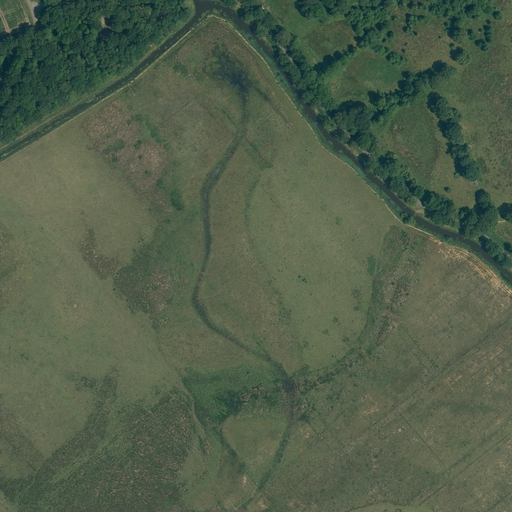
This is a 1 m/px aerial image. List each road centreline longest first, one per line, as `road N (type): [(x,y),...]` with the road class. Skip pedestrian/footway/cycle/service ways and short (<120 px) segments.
road 1 (unclassified): [(236,0),(338,126),(425,208),(475,230)]
road 2 (track): [(0,147),(121,77),(189,17),(184,0)]
